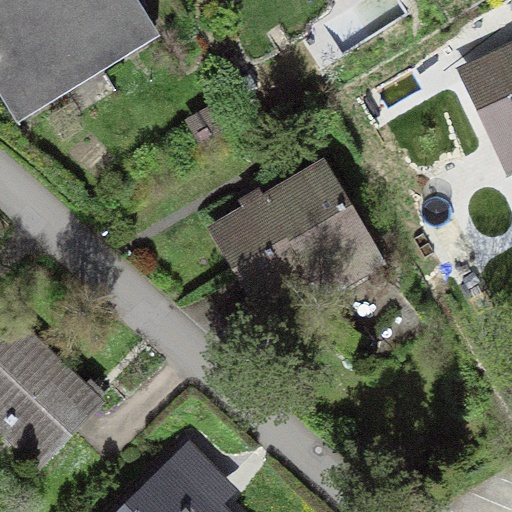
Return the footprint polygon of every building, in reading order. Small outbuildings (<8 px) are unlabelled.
[(0,0),(0,63),(22,100),(147,24),(132,0),(0,0)] [(511,54),(467,76),(483,110),(511,96),(511,54)] [(257,307),(311,275),(314,279),(369,247),(322,167),(213,232),(257,307)] [(0,428),(38,466),(97,405),(16,327),(0,344),(0,428)] [(214,511),(208,504),(224,488),(190,456),(132,511),(214,511)]
